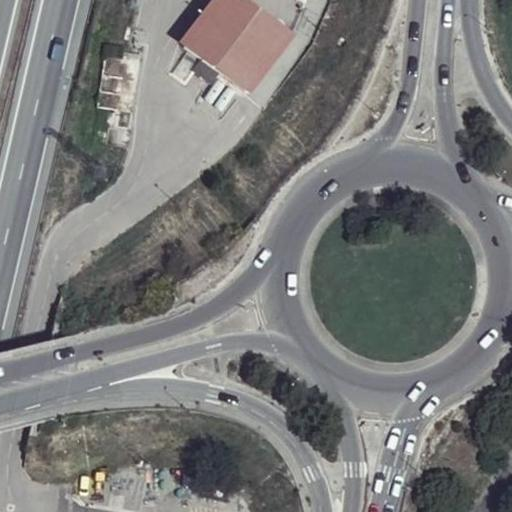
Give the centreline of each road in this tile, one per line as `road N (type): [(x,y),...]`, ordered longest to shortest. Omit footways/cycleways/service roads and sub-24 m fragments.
road 1 (secondary): [(52,392),(216,394),(265,413),(296,440),(313,471),(320,511)]
road 2 (secondary): [(280,252),(206,314),(0,371)]
road 3 (motorway): [(0,262),(61,0)]
road 4 (secondary): [(52,392),(216,349),(300,347)]
road 5 (secondary): [(456,177),(442,99),(453,0)]
road 6 (secondary): [(423,0),(412,92),(368,164)]
road 7 (secondary): [(323,370),(352,473),(346,511)]
road 8 (secondary): [(411,393),(469,368),(507,309)]
road 9 (secondary): [(511,118),(486,92),(465,46),(461,0)]
road 10 (secondary): [(368,164),(311,196),(280,252)]
road 11 (secondary): [(383,511),(411,393)]
